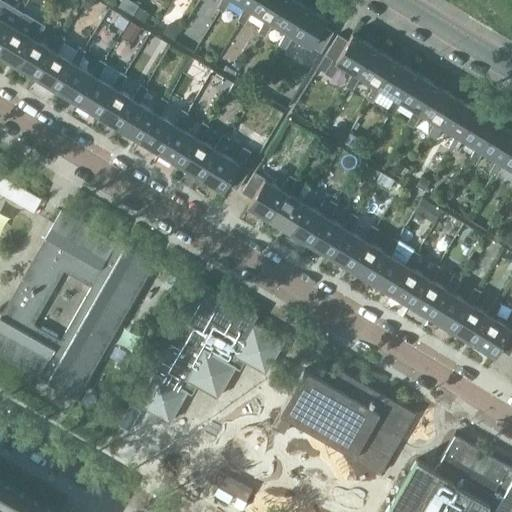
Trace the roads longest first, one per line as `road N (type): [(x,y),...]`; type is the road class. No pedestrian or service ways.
road 1 (residential): [(511,419),(0,109)]
road 2 (residential): [(511,68),(398,0)]
road 3 (residential): [(114,487),(0,421)]
